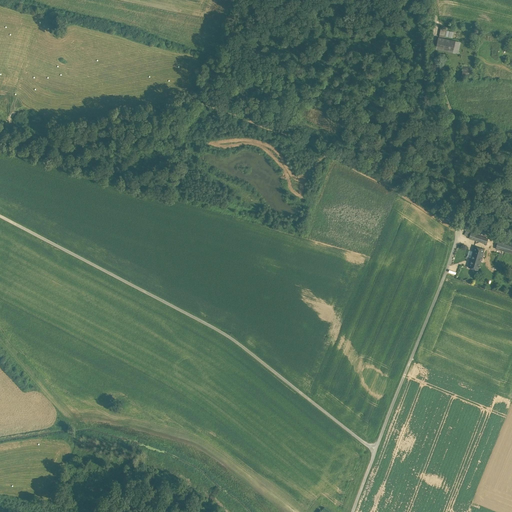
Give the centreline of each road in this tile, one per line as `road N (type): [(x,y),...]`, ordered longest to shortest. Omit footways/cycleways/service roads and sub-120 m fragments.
road 1 (unclassified): [(374,449),(235,336),(0,215)]
road 2 (unclassified): [(511,241),(459,229),(374,449)]
road 3 (track): [(459,229),(454,118),(433,53)]
